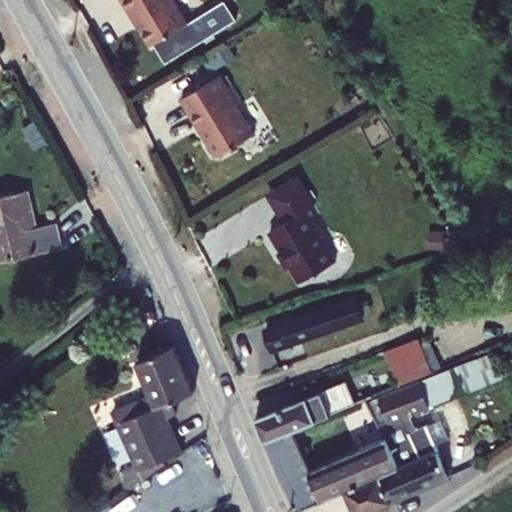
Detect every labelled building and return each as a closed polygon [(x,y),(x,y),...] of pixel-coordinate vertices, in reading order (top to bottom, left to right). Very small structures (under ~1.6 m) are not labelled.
[(133,0),(140,11),(141,10),(160,41),(195,20),(182,0),(133,0)] [(228,69),(188,93),(206,123),(208,122),(215,133),(214,139),(218,147),(224,148),(225,150),(261,128),(245,100),(246,99),(228,69)] [(321,197),(304,168),(275,186),(292,213),(277,222),(289,242),(288,243),(296,255),(297,255),(308,273),(322,264),(323,266),(326,264),(325,262),(343,251),(330,230),(331,226),(325,215),(320,214),(312,202),(321,197)] [(40,193),(0,198),(0,259),(71,249),(67,223),(45,226),(40,193)] [(365,289),(277,320),(285,341),(303,335),(301,329),(332,318),(334,323),(373,310),(365,289)] [(439,365),(426,331),(392,344),(406,380),(439,365)] [(378,397),(386,416),(406,461),(388,468),(399,495),(455,471),(443,442),(441,443),(431,419),(418,424),(413,411),(509,371),(498,346),(378,397)] [(180,411),(176,401),(195,390),(175,347),(135,363),(152,408),(137,414),(158,462),(139,471),(143,479),(166,463),(164,459),(185,449),(171,415),(180,411)] [(275,435),(301,423),(376,393),(370,378),(334,392),(331,386),(264,412),(275,435)] [(260,403),(265,412),(287,402),(283,392),(260,403)] [(318,462),(301,423),(275,435),(306,504),(355,483),(366,509),(399,495),(388,468),(406,461),(386,416),(375,421),(381,436),(318,462)]
